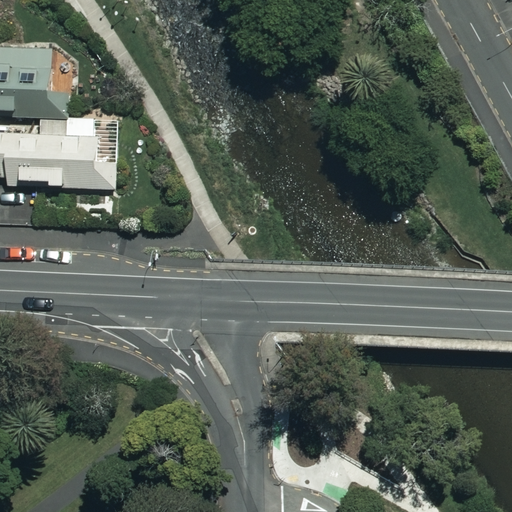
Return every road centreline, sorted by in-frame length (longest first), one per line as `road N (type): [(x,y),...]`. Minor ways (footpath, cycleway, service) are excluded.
road 1 (tertiary): [(511,313),(179,297)]
road 2 (tertiary): [(179,297),(0,291)]
road 3 (residential): [(247,457),(239,411),(179,297)]
